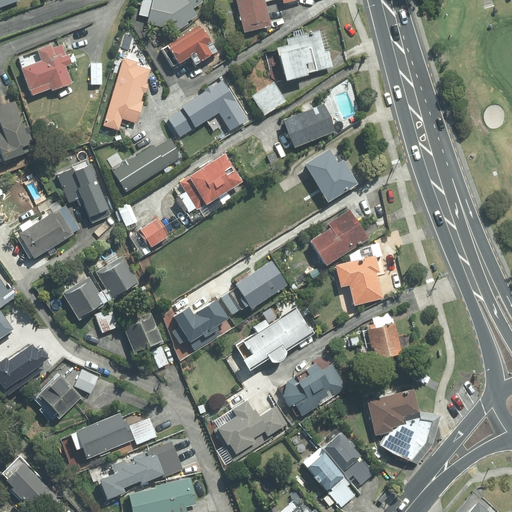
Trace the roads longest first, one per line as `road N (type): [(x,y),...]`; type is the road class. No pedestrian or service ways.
road 1 (primary): [(497,389),(431,166)]
road 2 (primary): [(431,166),(511,341)]
road 3 (primary): [(431,166),(387,0)]
road 4 (primary): [(431,166),(511,304)]
road 5 (secondary): [(409,505),(457,433),(493,398)]
road 6 (secondary): [(510,429),(409,505)]
